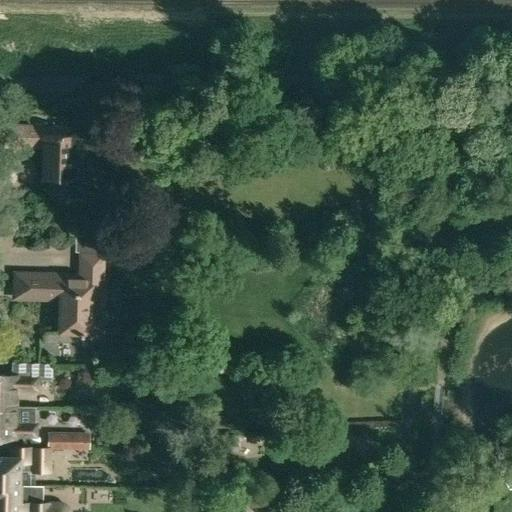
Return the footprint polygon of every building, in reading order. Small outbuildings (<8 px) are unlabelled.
[(210,134),(239,134),(237,113),(210,113),(210,134)] [(0,148),(35,149),(44,149),(43,181),(64,181),(64,183),(66,183),(65,188),(69,199),(79,197),(79,199),(88,196),(80,170),(79,153),(87,153),(87,137),(75,136),(75,128),(0,125),(0,148)] [(102,287),(103,257),(80,256),(79,275),(16,273),(15,293),(50,294),(50,302),(60,303),(59,333),(88,334),(90,287),(102,287)] [(38,391),(38,379),(51,379),(51,365),(14,364),(13,378),(0,377),(0,407),(34,408),(15,408),(16,390),(38,391)] [(0,437),(37,438),(37,426),(34,426),(34,408),(0,407),(0,437)] [(89,449),(89,432),(48,431),(47,448),(50,448),(89,449)] [(239,455),(237,437),(237,435),(217,437),(220,457),(239,455)] [(0,458),(0,485),(20,486),(20,472),(49,472),(50,448),(12,449),(12,458),(0,458)] [(43,486),(0,486),(0,511),(50,511),(50,503),(42,503),(43,486)]
